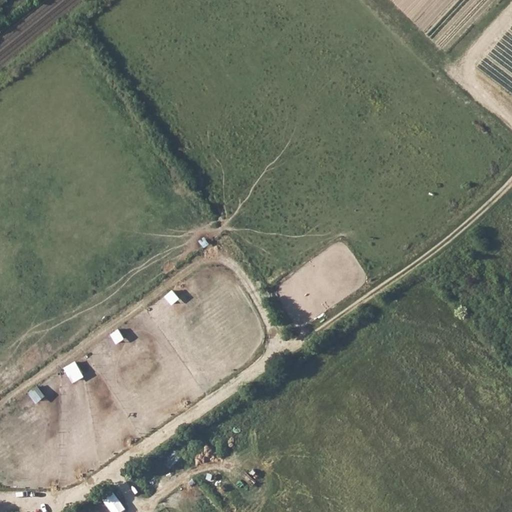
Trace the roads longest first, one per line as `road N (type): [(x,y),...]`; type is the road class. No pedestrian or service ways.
road 1 (track): [(64,511),(439,248),(511,183)]
road 2 (track): [(511,120),(458,75),(511,9)]
